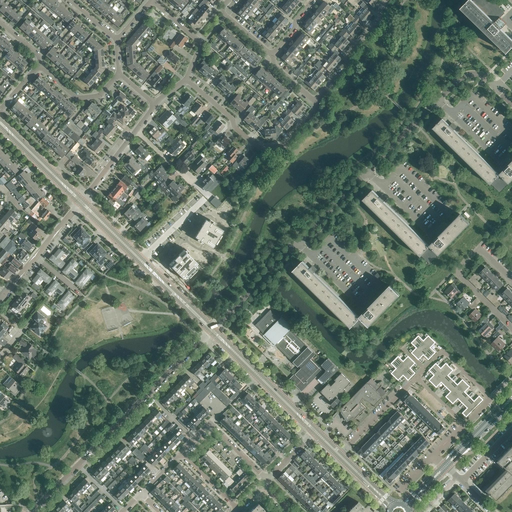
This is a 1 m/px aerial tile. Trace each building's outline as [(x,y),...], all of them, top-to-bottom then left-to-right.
[(51,8),(56,2),(54,0),(50,0),(47,5),(51,8)] [(99,0),(98,0),(93,6),(97,9),(103,3),(99,0)] [(186,0),(182,0),(176,7),(180,11),(188,2),(186,0)] [(247,0),(246,2),(245,2),(243,4),(244,5),(252,12),(255,7),(247,0)] [(294,8),(296,6),(295,5),(288,0),(285,0),(284,0),(283,2),(292,9),(293,8),(294,8)] [(507,53),(511,47),(511,41),(500,30),(504,26),(497,20),(504,13),(501,10),(490,0),(473,0),(472,2),(469,0),(461,8),(464,11),(507,53)] [(60,5),(59,4),(59,3),(57,1),(56,2),(51,8),(49,10),(53,14),(53,13),(60,5)] [(103,3),(97,9),(102,13),(108,5),(104,1),(103,3)] [(320,5),(329,13),(331,12),(330,11),(332,8),(324,1),(320,5)] [(201,8),(208,14),(211,10),(202,2),(198,6),(201,8)] [(283,9),(288,14),(292,9),(283,2),(279,8),(282,11),(283,9)] [(373,15),(368,10),(370,8),(363,2),(360,5),(362,7),(359,11),(361,13),(369,19),(373,15)] [(0,8),(0,10),(3,14),(9,7),(5,3),(0,8)] [(59,15),(64,9),(63,7),(63,6),(61,4),(60,5),(53,13),(57,17),(59,15)] [(105,17),(106,16),(113,8),(108,5),(102,13),(103,14),(103,15),(105,17)] [(244,5),(240,9),(247,14),(248,16),(252,12),(244,5)] [(317,10),(323,15),(325,17),(327,15),(329,13),(320,5),(319,7),(318,6),(316,9),(317,10)] [(3,14),(7,17),(13,10),(9,7),(3,14)] [(106,16),(110,20),(115,13),(116,13),(117,12),(113,8),(106,16)] [(195,10),(204,18),(205,19),(207,17),(206,16),(208,14),(201,8),(199,10),(196,8),(195,10)] [(64,9),(59,15),(63,19),(69,12),(64,9)] [(240,9),(237,13),(243,19),(247,14),(240,9)] [(7,17),(11,21),(17,14),(13,10),(7,17)] [(191,14),(194,16),(201,22),(203,20),(203,21),(205,19),(204,18),(195,10),(191,14)] [(313,14),(320,19),(323,15),(317,10),(313,14)] [(359,11),(355,15),(353,18),(358,22),(360,20),(365,24),(369,19),(361,13),(359,11)] [(69,12),(63,19),(62,20),(65,23),(63,24),(66,27),(71,21),(70,20),(73,16),(69,12)] [(277,19),(284,25),(285,23),(286,24),(289,21),(283,17),(285,15),(281,12),(276,18),(277,19)] [(115,13),(110,20),(114,23),(119,17),(122,14),(120,13),(118,15),(116,13),(115,13)] [(17,14),(11,21),(16,24),(21,18),(17,14)] [(310,18),(316,23),(318,25),(322,21),(320,19),(313,14),(310,18)] [(356,24),(358,22),(353,18),(350,15),(347,17),(348,21),(349,22),(347,24),(357,33),(361,28),(356,24)] [(197,26),(201,22),(194,16),(190,20),(188,23),(193,27),(195,24),(197,26)] [(119,17),(114,23),(118,27),(124,21),(119,17)] [(307,19),(305,21),(306,22),(313,27),(314,29),(318,25),(316,23),(310,18),(308,19),(307,19)] [(274,23),(281,29),(284,25),(277,19),(274,23)] [(25,21),(19,28),(24,31),(29,25),(31,23),(29,21),(28,23),(25,21)] [(66,27),(71,31),(76,24),(72,21),(66,27)] [(270,27),(277,33),(281,29),(274,23),(272,21),(270,23),(270,24),(271,24),(269,26),(270,27)] [(313,27),(306,22),(302,26),(306,29),(305,31),(309,35),(314,29),(313,27)] [(29,25),(24,31),(28,35),(35,27),(35,26),(31,23),(29,25)] [(140,27),(146,33),(150,29),(143,23),(140,27)] [(71,31),(75,34),(80,28),(76,24),(71,31)] [(347,25),(343,29),(341,31),(346,35),(348,33),(353,37),(357,33),(347,24),(347,25)] [(28,35),(32,38),(39,30),(35,27),(28,35)] [(140,27),(136,31),(143,37),(146,33),(140,27)] [(277,33),(270,27),(267,32),(274,37),(277,33)] [(80,28),(75,34),(74,36),(78,39),(79,38),(85,31),(80,28)] [(221,40),(222,38),(228,31),(226,29),(226,30),(224,28),(218,35),(217,36),(221,40)] [(32,38),(36,42),(43,34),(39,30),(32,38)] [(85,31),(79,38),(78,39),(82,43),(89,35),(85,31)] [(133,35),(139,41),(143,37),(136,31),(133,35)] [(231,33),(228,31),(222,38),(221,40),(225,43),(226,42),(232,35),(230,34),(231,33)] [(344,38),(346,35),(341,31),(338,35),(340,37),(338,40),(345,46),(349,42),(344,38)] [(274,37),(267,32),(263,36),(270,41),(274,37)] [(306,37),(302,33),(298,37),(305,43),(309,39),(310,37),(308,35),(306,37)] [(40,45),(47,37),(43,34),(36,42),(38,43),(37,44),(39,46),(40,45)] [(180,34),(174,42),(171,40),(167,45),(172,48),(176,43),(182,48),(184,44),(185,42),(185,43),(188,39),(180,34)] [(129,39),(136,45),(139,41),(133,35),(129,39)] [(226,42),(230,45),(236,39),(232,35),(226,42)] [(89,46),(95,40),(90,36),(85,43),(89,46)] [(51,41),(47,37),(40,45),(42,47),(41,48),(44,50),(50,42),(52,44),(54,42),(56,39),(54,37),(51,41)] [(302,47),(305,43),(298,37),(297,39),(296,38),(294,41),(295,41),(302,47)] [(6,39),(5,40),(0,45),(0,49),(2,51),(9,43),(7,42),(8,41),(6,39)] [(126,55),(135,54),(134,47),(136,45),(129,39),(125,44),(126,55)] [(232,51),(234,49),(240,42),(236,39),(230,45),(228,48),(232,51)] [(93,50),(99,43),(95,40),(89,46),(93,50)] [(341,51),(345,46),(338,40),(335,43),(333,41),(330,45),(335,49),(336,47),(341,51)] [(291,45),(291,46),(298,51),(302,47),(295,41),(294,43),(293,43),(291,45)] [(240,42),(234,49),(232,51),(237,55),(244,46),(240,42)] [(6,55),(7,53),(8,53),(11,49),(13,47),(9,43),(2,51),(6,55)] [(95,59),(104,58),(103,47),(99,43),(93,50),(95,51),(95,59)] [(330,57),(337,63),(341,59),(333,51),(335,49),(330,45),(328,47),(331,50),(330,52),(332,54),(330,57)] [(248,49),(244,46),(237,55),(238,56),(239,56),(241,57),(248,49)] [(295,55),(298,51),(291,46),(290,47),(289,47),(287,49),(288,50),(295,55)] [(45,55),(50,59),(55,52),(58,49),(57,48),(56,50),(53,47),(52,49),(51,49),(45,55)] [(11,49),(8,53),(7,53),(6,55),(5,55),(4,57),(8,61),(15,52),(11,49)] [(245,61),(246,61),(247,59),(252,53),(251,51),(249,49),(248,49),(241,57),(245,61)] [(295,55),(288,50),(284,54),(292,61),(293,62),(295,60),(292,58),(295,55)] [(8,61),(12,64),(19,56),(18,54),(16,52),(15,52),(8,61)] [(55,52),(50,59),(54,62),(59,56),(61,54),(59,53),(58,54),(55,52)] [(166,57),(174,64),(179,59),(171,52),(166,57)] [(252,53),(247,59),(246,61),(250,64),(251,63),(256,56),(255,55),(255,54),(253,52),(252,53)] [(131,70),(137,63),(135,62),(135,54),(126,55),(127,66),(131,70)] [(292,61),(284,54),(281,58),(289,65),(292,61)] [(12,64),(17,68),(24,59),(23,59),(19,56),(12,64)] [(54,62),(58,66),(64,59),(59,56),(54,62)] [(162,66),(166,61),(161,56),(157,61),(162,66)] [(256,56),(251,63),(250,64),(249,64),(255,69),(257,67),(256,66),(261,60),(259,58),(257,56),(256,56)] [(334,68),(337,63),(330,57),(327,60),(325,58),(324,60),(326,61),(334,68)] [(65,58),(64,59),(58,66),(62,69),(68,63),(69,61),(65,58)] [(94,68),(101,74),(105,70),(104,58),(95,59),(96,67),(94,68)] [(17,68),(22,73),(24,70),(23,69),(28,63),(26,61),(27,61),(24,59),(23,59),(24,59),(17,68)] [(198,70),(203,74),(209,67),(206,64),(208,62),(204,59),(200,64),(202,66),(198,70)] [(330,73),(334,68),(326,61),(324,64),(319,60),(318,62),(315,64),(318,66),(323,71),(325,68),(330,73)] [(62,69),(66,73),(72,66),(68,63),(62,69)] [(135,74),(141,67),(137,63),(131,70),(135,74)] [(318,66),(315,64),(314,66),(316,69),(312,73),(314,75),(322,82),(326,77),(321,73),(323,71),(318,66)] [(161,65),(151,76),(154,79),(151,82),(150,83),(156,88),(163,80),(160,77),(161,76),(156,73),(162,66),(161,65)] [(72,66),(66,73),(70,77),(76,70),(72,66)] [(141,67),(135,74),(139,77),(145,70),(141,67)] [(218,71),(216,69),(214,68),(212,69),(209,67),(203,74),(208,78),(212,74),(214,76),(218,71)] [(258,80),(259,78),(265,72),(263,70),(261,67),(256,74),(254,73),(251,76),(257,81),(258,80)] [(91,72),(97,78),(101,74),(94,68),(91,72)] [(145,70),(139,77),(144,81),(149,74),(145,70)] [(245,82),(247,79),(238,71),(236,74),(245,82)] [(262,84),(263,82),(269,75),(267,74),(268,73),(265,71),(265,72),(259,78),(258,80),(262,84)] [(87,76),(94,82),(97,78),(91,72),(87,76)] [(216,85),(221,90),(227,83),(224,80),(226,78),(222,75),(218,79),(220,81),(216,85)] [(262,84),(266,87),(267,86),(273,79),(271,77),(272,77),(269,75),(263,82),(262,84)] [(322,82),(314,75),(312,78),(310,76),(308,78),(310,80),(318,86),(322,82)] [(39,76),(33,83),(32,85),(36,88),(43,80),(41,79),(42,78),(39,76)] [(94,82),(87,76),(84,81),(90,86),(94,82)] [(273,79),(267,86),(266,87),(267,88),(268,88),(269,87),(271,89),(277,82),(275,81),(276,80),(273,78),(273,79)] [(40,92),(41,90),(47,84),(43,80),(36,88),(40,92)] [(314,91),(318,86),(310,80),(308,82),(306,81),(304,82),(314,91)] [(271,89),(275,93),(281,86),(279,85),(280,84),(278,82),(277,82),(271,89)] [(232,92),(236,87),(232,83),(230,85),(227,83),(221,90),(223,92),(222,92),(225,95),(229,90),(232,92)] [(244,88),(243,87),(245,85),(243,83),(234,93),(237,95),(230,103),(235,108),(242,100),(239,98),(241,96),(239,94),(244,88)] [(41,90),(46,94),(51,87),(47,84),(41,90)] [(281,86),(275,93),(272,96),(274,98),(276,96),(278,98),(280,96),(282,98),(284,96),(287,92),(285,90),(281,86)] [(47,95),(50,97),(55,91),(51,87),(46,94),(44,96),(45,97),(47,95)] [(55,91),(50,97),(54,101),(59,94),(58,93),(58,92),(56,90),(55,91)] [(54,101),(58,104),(63,98),(62,96),(60,93),(59,94),(54,101)] [(184,96),(185,96),(180,102),(184,105),(182,108),(180,107),(177,111),(183,116),(190,107),(188,105),(193,99),(192,98),(193,98),(191,96),(190,97),(187,94),(186,94),(184,96)] [(241,112),(248,104),(250,106),(251,106),(256,100),(253,97),(248,102),(246,100),(245,102),(242,100),(235,108),(241,112)] [(68,101),(63,98),(58,104),(56,106),(58,108),(60,106),(62,108),(68,101)] [(297,103),(294,106),(302,112),(306,108),(296,99),(295,101),(297,103)] [(68,101),(62,108),(61,109),(65,113),(72,105),(70,103),(71,103),(68,100),(68,101)] [(18,101),(16,102),(11,109),(15,113),(22,105),(18,101)] [(84,108),(82,110),(89,116),(97,107),(92,103),(86,110),(84,108)] [(198,103),(191,110),(197,115),(204,108),(198,103)] [(74,113),(73,112),(76,108),(74,107),(75,106),(72,104),(72,105),(65,113),(70,118),(74,113)] [(15,113),(19,116),(25,110),(26,108),(22,105),(15,113)] [(127,117),(130,120),(136,112),(130,107),(128,109),(123,105),(119,111),(122,113),(127,117)] [(251,106),(250,106),(245,112),(245,113),(246,112),(249,114),(243,120),(249,124),(255,117),(251,114),(255,109),(251,106)] [(298,117),(302,112),(294,106),(292,108),(290,106),(286,110),(291,115),(293,112),(298,117)] [(101,111),(97,107),(89,116),(93,120),(95,118),(96,118),(98,115),(98,114),(99,114),(100,113),(100,112),(101,111)] [(22,120),(23,120),(29,113),(30,112),(26,108),(25,110),(19,116),(21,118),(20,118),(22,120)] [(291,115),(286,110),(283,115),(285,116),(283,119),(290,126),(291,125),(291,126),(294,123),(293,123),(294,121),(289,117),(291,115)] [(112,114),(110,117),(115,122),(117,119),(125,125),(130,120),(127,117),(122,113),(119,111),(116,114),(114,112),(112,114)] [(166,113),(164,115),(164,114),(158,120),(166,128),(175,119),(178,122),(184,128),(187,125),(181,119),(176,113),(173,116),(167,111),(165,113),(166,113)] [(24,122),(26,124),(27,123),(32,118),(33,116),(34,115),(30,112),(29,113),(23,120),(25,121),(24,122)] [(208,112),(202,119),(208,125),(214,117),(208,112)] [(27,123),(26,124),(30,128),(37,120),(33,116),(32,118),(27,123)] [(106,127),(114,134),(115,132),(114,131),(117,128),(114,126),(116,123),(115,122),(110,117),(108,116),(106,118),(108,120),(106,122),(108,124),(106,127)] [(193,126),(195,123),(199,118),(197,116),(190,124),(193,126)] [(259,128),(265,121),(261,117),(259,120),(255,117),(249,124),(254,129),(258,125),(260,127),(259,128)] [(276,125),(279,128),(281,126),(286,130),(288,129),(291,127),(290,126),(283,119),(281,118),(279,121),(278,120),(277,122),(275,120),(272,122),(275,124),(276,125)] [(30,128),(34,131),(41,123),(37,120),(30,128)] [(511,179),(511,162),(510,165),(507,163),(505,164),(506,164),(504,166),(503,166),(502,167),(505,170),(499,176),(453,131),(456,128),(455,127),(453,125),(452,124),(449,127),(442,120),(434,128),(499,192),(511,179)] [(206,133),(202,138),(205,141),(211,134),(212,135),(214,134),(216,136),(225,126),(219,121),(213,128),(211,126),(207,131),(206,133)] [(34,131),(39,135),(44,128),(46,127),(41,123),(34,131)] [(102,137),(103,138),(106,135),(109,138),(111,135),(112,136),(114,134),(106,127),(103,125),(102,125),(102,128),(101,129),(101,128),(97,132),(96,131),(97,132),(97,133),(98,133),(102,136),(102,137)] [(274,127),(275,127),(275,129),(270,129),(270,138),(273,138),(273,139),(276,139),(279,136),(278,135),(280,133),(279,132),(281,130),(279,128),(276,125),(274,127)] [(265,138),(270,138),(270,129),(264,130),(264,128),(262,126),(257,131),(260,134),(263,137),(264,137),(265,136),(265,138)] [(167,134),(162,129),(159,132),(154,127),(148,133),(159,143),(167,134)] [(43,139),(47,133),(48,133),(48,132),(49,132),(44,128),(39,135),(43,138),(43,139)] [(105,144),(100,140),(102,137),(102,136),(98,133),(97,133),(97,132),(96,131),(92,135),(96,140),(94,143),(101,149),(103,147),(102,147),(105,144)] [(43,138),(42,140),(46,143),(51,137),(52,136),(48,132),(48,133),(47,133),(43,139),(43,138)] [(56,140),(57,139),(57,138),(56,137),(55,138),(52,136),(51,137),(46,143),(48,145),(47,146),(49,148),(50,147),(56,140)] [(225,136),(222,139),(220,137),(215,143),(218,146),(220,144),(224,148),(230,140),(225,136)] [(177,138),(170,145),(172,147),(169,150),(174,156),(185,145),(177,138)] [(57,139),(56,140),(50,147),(49,148),(50,147),(52,148),(51,149),(53,151),(60,144),(61,142),(57,139)] [(60,144),(53,151),(54,150),(58,154),(65,146),(61,142),(60,144)] [(101,149),(94,143),(91,146),(89,144),(87,145),(97,153),(99,150),(100,151),(101,149)] [(134,151),(140,156),(137,159),(139,161),(145,168),(148,165),(146,163),(147,162),(144,158),(149,154),(140,145),(134,151)] [(59,156),(62,158),(69,149),(65,146),(58,154),(60,155),(59,156)] [(227,158),(230,161),(232,163),(236,158),(234,156),(238,151),(233,146),(227,153),(229,155),(227,158)] [(89,165),(94,160),(89,156),(91,153),(85,148),(81,152),(84,155),(82,159),(89,165)] [(194,157),(194,156),(191,153),(194,151),(191,148),(180,159),(186,164),(191,160),(192,160),(193,159),(194,158),(194,157)] [(5,155),(4,153),(3,152),(0,154),(0,162),(8,155),(7,153),(5,155)] [(202,154),(194,161),(196,164),(192,168),(198,173),(206,165),(204,163),(206,161),(203,158),(204,156),(202,154)] [(8,155),(0,162),(4,167),(11,161),(8,159),(10,157),(8,155)] [(77,165),(80,161),(74,156),(71,160),(77,165)] [(244,156),(242,159),(239,157),(232,166),(235,168),(238,163),(244,169),(246,167),(247,169),(252,164),(250,162),(244,156)] [(145,168),(139,161),(136,164),(130,158),(124,165),(133,174),(139,168),(143,171),(146,168),(145,168)] [(5,174),(16,164),(14,162),(13,164),(11,161),(4,167),(6,170),(3,172),(5,174)] [(16,164),(5,174),(6,175),(9,173),(12,176),(18,171),(16,168),(18,166),(16,164)] [(212,164),(208,169),(214,174),(218,169),(212,164)] [(81,166),(77,170),(74,167),(72,170),(81,177),(86,171),(81,166)] [(160,166),(156,170),(154,168),(144,178),(146,180),(149,176),(151,178),(153,176),(156,179),(164,172),(165,171),(160,166)] [(19,180),(18,181),(19,183),(29,174),(28,172),(26,174),(24,171),(17,177),(19,180)] [(156,179),(155,180),(159,185),(157,187),(160,189),(168,181),(165,179),(168,177),(164,172),(156,179)] [(25,186),(31,180),(29,177),(31,176),(29,174),(19,183),(20,184),(22,183),(25,186)] [(123,177),(122,177),(122,178),(122,179),(121,179),(130,187),(132,185),(135,188),(137,186),(134,183),(132,182),(124,176),(123,177)] [(205,190),(213,181),(208,176),(199,185),(205,190)] [(31,180),(25,186),(28,191),(37,183),(35,181),(34,183),(31,180)] [(10,190),(15,186),(11,181),(6,185),(10,190)] [(127,187),(120,181),(116,185),(124,191),(126,193),(127,192),(127,191),(125,189),(127,187)] [(168,181),(160,189),(162,192),(164,190),(169,194),(170,193),(177,186),(177,185),(172,181),(170,184),(168,181)] [(37,183),(28,191),(32,195),(39,189),(37,187),(39,185),(37,183)] [(173,196),(171,198),(174,201),(181,195),(179,193),(183,189),(178,184),(177,185),(177,186),(170,193),(173,196)] [(122,192),(124,191),(116,185),(113,189),(120,195),(122,196),(125,199),(127,196),(122,192)] [(32,195),(36,200),(37,200),(38,202),(43,197),(42,195),(45,193),(43,191),(42,192),(39,189),(32,195)] [(117,199),(121,202),(122,201),(119,199),(122,196),(120,195),(113,189),(110,193),(117,199)] [(205,191),(198,198),(214,214),(221,207),(205,191)] [(430,242),(429,243),(428,243),(427,244),(426,245),(383,202),(386,200),(385,198),(384,199),(382,197),(383,196),(381,195),(379,198),(372,191),(363,199),(429,264),(448,244),(469,223),(461,215),(440,237),(437,234),(429,241),(430,242)] [(116,201),(120,204),(121,202),(117,199),(110,193),(107,197),(110,199),(108,202),(113,205),(115,203),(114,203),(116,201)] [(49,203),(43,198),(39,202),(32,210),(36,214),(39,216),(40,215),(35,211),(35,210),(41,204),(45,207),(49,203)] [(135,219),(141,212),(137,209),(135,211),(131,206),(122,215),(128,220),(132,216),(135,219)] [(9,210),(7,213),(17,221),(18,220),(15,217),(18,214),(9,207),(8,209),(9,210)] [(36,214),(32,210),(31,211),(29,214),(30,215),(37,222),(38,221),(40,218),(39,217),(38,218),(34,215),(36,214)] [(45,212),(41,217),(45,220),(51,213),(47,210),(45,212)] [(139,233),(143,228),(148,223),(143,218),(145,216),(141,212),(135,219),(138,222),(133,227),(139,233)] [(1,216),(10,223),(12,220),(15,223),(17,221),(7,213),(5,215),(3,214),(1,216)] [(0,220),(0,222),(9,230),(10,229),(7,226),(10,223),(1,216),(0,217),(1,219),(0,220)] [(215,244),(220,234),(221,235),(223,230),(205,219),(201,226),(200,225),(197,230),(198,231),(194,237),(212,248),(215,244)] [(9,230),(0,222),(0,230),(2,232),(4,229),(8,232),(9,230)] [(28,234),(37,241),(41,235),(37,232),(40,229),(33,224),(29,228),(31,230),(28,234)] [(78,241),(86,232),(83,229),(82,230),(81,229),(79,231),(76,228),(69,235),(72,238),(74,237),(78,241)] [(21,244),(21,245),(22,246),(21,247),(25,251),(26,249),(29,251),(33,246),(25,239),(25,240),(24,239),(26,236),(21,232),(19,235),(23,238),(19,243),(21,244)] [(89,235),(86,232),(78,241),(82,245),(80,246),(83,249),(90,242),(87,239),(90,237),(88,236),(89,235)] [(477,245),(484,238),(482,236),(475,243),(477,245)] [(11,255),(15,250),(18,246),(11,241),(4,249),(11,255)] [(89,254),(90,253),(94,257),(102,248),(99,245),(98,246),(97,245),(95,247),(92,244),(85,251),(89,254)] [(67,255),(70,252),(64,247),(61,250),(59,249),(50,259),(61,268),(63,266),(65,263),(59,258),(64,253),(67,255)] [(102,248),(94,257),(98,260),(96,262),(100,266),(103,263),(103,262),(107,258),(104,255),(106,253),(105,252),(105,251),(102,248)] [(7,259),(8,257),(6,256),(9,253),(3,249),(0,253),(5,258),(7,259)] [(174,259),(169,264),(185,281),(189,277),(188,276),(195,268),(197,270),(200,266),(183,250),(178,255),(177,253),(172,257),(174,259)] [(16,255),(24,261),(29,255),(25,252),(24,253),(22,251),(18,254),(16,255)] [(12,256),(11,258),(13,259),(11,261),(18,268),(22,264),(12,256)] [(78,274),(72,269),(77,263),(72,259),(70,262),(67,260),(65,263),(63,266),(65,268),(63,270),(74,279),(76,277),(78,274)] [(105,266),(109,269),(114,264),(111,260),(105,266)] [(306,267),(302,262),(294,271),(352,328),(359,335),(368,327),(399,295),(391,286),(388,289),(370,308),(367,305),(360,313),(362,316),(359,319),(314,274),(316,271),(309,264),(306,267)] [(8,263),(7,265),(5,264),(4,265),(14,273),(17,269),(11,264),(8,263)] [(0,273),(7,280),(12,273),(4,267),(0,271),(0,273)] [(479,273),(484,278),(490,271),(490,270),(489,271),(485,267),(483,269),(482,268),(481,268),(480,268),(478,271),(478,272),(479,273)] [(82,286),(92,274),(86,269),(83,273),(80,271),(78,274),(76,277),(78,279),(76,281),(82,286)] [(40,287),(37,285),(42,279),(47,284),(48,284),(50,281),(52,279),(41,270),(32,281),(34,282),(31,286),(37,291),(40,287)] [(494,275),(490,271),(484,278),(488,282),(494,276),(495,275),(494,275)] [(488,282),(493,287),(499,280),(499,279),(498,280),(494,276),(488,282)] [(503,284),(499,280),(493,287),(497,291),(503,285),(503,284),(504,284),(503,284)] [(48,284),(47,284),(45,287),(48,289),(45,292),(50,296),(55,290),(60,295),(61,295),(63,292),(65,290),(54,281),(52,283),(50,281),(48,284)] [(457,298),(463,291),(467,288),(464,286),(460,291),(452,284),(445,292),(451,298),(454,295),(457,298)] [(501,295),(505,299),(511,293),(508,289),(508,288),(507,289),(507,288),(501,295)] [(19,311),(30,298),(31,297),(35,300),(38,297),(33,292),(29,297),(23,292),(20,296),(17,299),(12,305),(19,311)] [(57,304),(63,309),(73,297),(67,292),(65,294),(63,292),(61,295),(60,295),(58,298),(61,300),(57,304)] [(468,305),(471,308),(479,300),(477,298),(470,304),(463,297),(457,304),(463,310),(468,305)] [(475,308),(481,302),(479,300),(471,308),(474,311),(469,315),(475,322),(482,315),(475,308)] [(302,363),(304,366),(310,359),(312,358),(314,356),(311,354),(313,352),(290,330),(293,327),(292,326),(291,326),(290,325),(289,323),(289,324),(288,323),(288,322),(287,321),(286,321),(285,320),(284,319),(283,318),(283,317),(282,316),(280,319),(275,315),(270,310),(255,325),(263,332),(277,347),(298,367),(302,363)] [(45,318),(41,315),(37,312),(32,318),(36,321),(34,323),(36,324),(34,325),(33,324),(30,328),(34,331),(35,330),(36,331),(35,333),(40,336),(43,333),(41,331),(42,329),(44,330),(47,327),(43,323),(42,324),(41,323),(45,318)] [(489,322),(488,320),(485,318),(481,322),(484,325),(478,331),(484,337),(492,329),(487,324),(489,322)] [(505,345),(498,337),(501,334),(498,331),(493,336),(496,339),(491,344),(499,351),(505,345)] [(423,348),(432,339),(428,336),(427,337),(423,341),(418,336),(415,339),(423,348)] [(28,345),(27,344),(21,339),(19,342),(25,348),(21,352),(29,359),(30,357),(31,355),(33,357),(37,353),(32,349),(33,348),(29,344),(28,345)] [(413,351),(412,353),(415,356),(423,348),(415,339),(411,343),(416,348),(413,351)] [(432,356),(435,352),(430,347),(434,344),(435,342),(432,339),(423,348),(432,356)] [(420,358),(423,354),(428,359),(432,356),(423,348),(415,356),(418,359),(420,358)] [(211,365),(215,360),(208,353),(204,357),(209,363),(211,365)] [(29,369),(22,363),(24,361),(15,354),(12,357),(19,363),(13,369),(23,377),(29,369)] [(403,361),(398,357),(395,360),(403,368),(411,360),(408,356),(407,358),(403,361)] [(204,357),(199,362),(205,367),(209,363),(204,357)] [(319,378),(325,383),(339,369),(328,358),(322,364),(321,365),(326,371),(319,378)] [(295,374),(289,379),(294,385),(295,384),(297,386),(296,386),(302,392),(322,371),(310,359),(304,366),(295,374)] [(391,373),(395,377),(403,368),(395,360),(391,363),(396,368),(393,372),(391,373)] [(413,364),(415,363),(411,360),(403,368),(411,377),(415,373),(410,368),(413,364)] [(199,362),(195,366),(201,372),(205,367),(199,362)] [(432,367),(441,375),(449,367),(446,363),(441,368),(437,365),(436,363),(432,367)] [(201,372),(195,366),(191,370),(196,376),(201,372)] [(441,375),(432,367),(429,370),(431,372),(434,375),(429,380),(433,384),(441,375)] [(448,375),(453,370),(449,367),(441,375),(449,383),(453,380),(452,379),(448,375)] [(411,377),(403,368),(395,377),(398,380),(400,379),(403,375),(408,380),(411,377)] [(218,375),(222,380),(229,373),(228,373),(227,372),(224,369),(218,375)] [(229,373),(222,380),(227,384),(233,378),(230,375),(228,374),(229,373)] [(344,389),(351,383),(341,373),(335,380),(336,381),(331,386),(329,383),(321,392),(332,403),(331,404),(334,407),(340,400),(338,398),(346,390),(344,389)] [(183,379),(188,384),(193,380),(187,374),(183,379)] [(441,382),(445,386),(446,387),(449,383),(441,375),(433,384),(436,387),(441,382)] [(362,412),(366,409),(365,408),(366,408),(360,402),(363,398),(374,405),(378,402),(377,401),(388,391),(385,389),(384,391),(381,388),(382,385),(379,383),(382,381),(377,384),(374,381),(375,379),(373,377),(368,382),(367,382),(362,387),(340,410),(342,413),(341,413),(342,413),(343,414),(341,414),(345,419),(346,418),(347,421),(353,417),(355,419),(355,418),(356,419),(359,415),(360,416),(363,413),(365,415),(362,412)] [(15,381),(12,378),(7,383),(5,381),(3,384),(14,394),(21,386),(17,383),(15,381)] [(231,388),(237,382),(235,381),(236,380),(233,378),(227,384),(229,386),(228,388),(230,390),(231,388)] [(183,379),(178,383),(184,388),(188,384),(183,379)] [(453,380),(449,383),(458,392),(466,383),(462,380),(457,385),(453,381),(453,380)] [(209,384),(207,386),(204,388),(203,390),(207,394),(211,391),(212,392),(214,394),(218,389),(217,389),(216,387),(215,387),(211,383),(211,382),(209,384)] [(232,400),(241,391),(239,389),(242,386),(239,383),(239,384),(237,382),(238,382),(237,382),(231,388),(235,392),(230,398),(232,400)] [(174,387),(180,393),(184,388),(178,383),(174,387)] [(446,397),(449,400),(458,392),(449,383),(446,387),(447,388),(451,392),(446,397)] [(458,392),(466,400),(469,397),(468,396),(464,392),(469,387),(466,383),(458,392)] [(170,392),(175,397),(180,393),(174,387),(170,392)] [(245,391),(239,398),(241,400),(240,401),(244,405),(247,403),(252,397),(248,393),(247,394),(245,391)] [(166,396),(171,401),(174,399),(175,401),(177,399),(175,397),(170,392),(166,396)] [(402,399),(406,403),(412,396),(409,392),(406,394),(404,396),(405,396),(402,399)] [(466,400),(458,392),(449,400),(453,403),(458,398),(462,402),(463,403),(466,400)] [(5,396),(1,393),(0,394),(0,404),(4,408),(11,401),(7,398),(6,398),(5,396)] [(171,401),(166,396),(161,400),(167,406),(171,401)] [(416,399),(412,396),(406,403),(409,406),(416,399)] [(469,397),(466,400),(474,408),(483,400),(479,396),(474,401),(470,397),(469,397)] [(252,397),(247,403),(251,407),(256,402),(252,397)] [(420,403),(416,399),(409,406),(413,410),(420,403)] [(466,417),(474,408),(466,400),(463,403),(463,404),(467,408),(463,413),(466,417)] [(261,406),(256,402),(251,407),(253,410),(252,412),(253,413),(255,411),(261,406)] [(413,410),(417,413),(423,407),(420,403),(413,410)] [(208,415),(207,414),(209,413),(201,405),(197,410),(199,412),(205,417),(206,417),(208,415)] [(259,416),(265,410),(261,406),(255,411),(259,416)] [(427,410),(423,407),(417,413),(420,417),(427,410)] [(162,414),(156,409),(152,413),(157,418),(162,414)] [(269,414),(265,410),(259,416),(262,418),(260,420),(262,422),(264,420),(269,414)] [(420,417),(424,421),(431,414),(427,410),(420,417)] [(398,411),(394,415),(401,422),(404,418),(398,411)] [(162,422),(164,423),(163,424),(165,426),(169,422),(167,419),(168,418),(168,417),(167,415),(164,412),(162,414),(163,415),(161,417),(164,420),(162,422)] [(200,421),(205,417),(199,412),(195,416),(200,421)] [(224,426),(230,420),(231,418),(230,417),(228,418),(225,416),(227,415),(224,412),(220,416),(222,419),(220,421),(224,426)] [(157,418),(152,413),(148,417),(153,423),(157,418)] [(269,414),(264,420),(268,424),(273,419),(269,414)] [(434,417),(431,414),(424,421),(428,424),(434,417)] [(397,425),(401,422),(394,415),(390,419),(397,425)] [(196,426),(200,421),(195,416),(191,420),(196,426)] [(143,422),(149,427),(153,423),(148,417),(143,422)] [(428,424),(431,428),(438,421),(434,417),(428,424)] [(234,424),(231,422),(233,420),(231,418),(230,420),(224,426),(228,430),(234,424)] [(192,430),(196,426),(191,420),(189,419),(187,421),(189,422),(186,425),(192,430)] [(278,423),(273,419),(268,424),(272,428),(278,423)] [(397,425),(390,419),(387,422),(394,429),(397,425)] [(442,425),(438,421),(431,428),(435,431),(442,425)] [(149,427),(143,422),(139,426),(145,431),(149,427)] [(394,429),(387,422),(383,426),(390,433),(394,429)] [(233,434),(238,429),(240,427),(238,425),(238,426),(235,423),(234,424),(228,430),(233,434)] [(278,423),(272,428),(277,433),(282,427),(278,423)] [(443,431),(445,428),(442,425),(435,431),(439,435),(441,432),(442,433),(443,431)] [(142,434),(145,431),(139,426),(135,430),(140,436),(142,437),(143,436),(142,434)] [(174,435),(179,440),(184,436),(182,434),(184,431),(178,426),(172,432),(174,435)] [(386,436),(390,433),(383,426),(380,430),(386,436)] [(238,429),(233,434),(237,438),(243,433),(240,430),(242,429),(240,427),(238,429)] [(286,431),(282,427),(277,433),(281,437),(286,431)] [(135,430),(131,435),(136,440),(140,436),(135,430)] [(383,440),(386,436),(380,430),(376,433),(383,440)] [(283,439),(281,441),(286,446),(291,440),(289,438),(291,436),(286,431),(281,437),(283,439)] [(237,438),(241,443),(247,437),(243,433),(237,438)] [(383,440),(376,433),(373,437),(379,444),(383,440)] [(136,440),(131,435),(126,439),(132,444),(136,440)] [(179,440),(174,435),(171,437),(170,435),(168,437),(170,439),(175,444),(179,440)] [(426,446),(429,443),(423,436),(419,440),(426,446)] [(251,441),(247,437),(241,443),(246,447),(251,441)] [(379,444),(373,437),(369,441),(376,447),(379,444)] [(175,444),(170,439),(167,441),(166,440),(164,442),(165,443),(171,449),(175,444)] [(426,446),(419,440),(415,443),(422,450),(426,446)] [(246,447),(250,451),(256,446),(251,441),(246,447)] [(376,447),(369,441),(365,444),(372,451),(376,447)] [(124,453),(125,454),(130,450),(123,443),(118,447),(124,453)] [(161,448),(167,453),(171,449),(165,443),(161,448)] [(415,443),(412,447),(419,454),(422,450),(415,443)] [(501,495),(505,492),(504,491),(505,489),(507,490),(510,486),(509,485),(511,483),(511,484),(511,483),(511,443),(495,461),(504,469),(505,468),(508,470),(501,478),(501,479),(499,481),(498,480),(496,483),(496,484),(494,486),(493,486),(490,488),(491,489),(488,492),(496,500),(500,497),(499,496),(500,494),(501,495)] [(260,450),(257,447),(259,446),(257,444),(256,446),(250,451),(254,455),(260,450)] [(365,444),(362,448),(369,455),(372,451),(365,444)] [(124,453),(118,447),(117,449),(116,448),(113,451),(114,452),(114,451),(120,457),(122,459),(126,455),(125,454),(124,453)] [(419,454),(412,447),(408,451),(415,457),(419,454)] [(157,452),(162,457),(167,453),(161,448),(157,452)] [(365,458),(369,455),(362,448),(358,452),(360,454),(362,456),(365,458)] [(204,462),(213,453),(209,450),(200,458),(204,462)] [(254,455),(259,460),(264,454),(260,450),(254,455)] [(305,460),(310,455),(306,450),(300,456),(305,460)] [(114,451),(114,452),(110,456),(115,461),(120,457),(114,451)] [(411,461),(415,457),(408,451),(405,454),(411,461)] [(162,457),(157,452),(153,456),(158,462),(162,457)] [(208,466),(217,457),(213,453),(204,462),(208,466)] [(270,457),(268,458),(264,454),(259,460),(263,464),(265,462),(268,464),(272,459),(270,457)] [(401,458),(408,465),(411,461),(405,454),(401,458)] [(309,464),(314,459),(310,455),(305,460),(309,464)] [(115,461),(110,456),(106,460),(111,466),(115,461)] [(153,456),(148,461),(154,466),(158,462),(153,456)] [(208,466),(212,470),(221,461),(217,457),(208,466)] [(401,458),(398,462),(404,468),(408,465),(401,458)] [(313,469),(319,463),(314,459),(309,464),(313,469)] [(106,460),(101,465),(107,470),(111,466),(106,460)] [(216,474),(225,465),(221,461),(212,470),(216,474)] [(398,462),(394,465),(401,472),(404,468),(398,462)] [(179,463),(173,469),(177,473),(183,468),(179,463)] [(323,467),(319,463),(313,469),(316,471),(314,473),(315,475),(318,473),(323,467)] [(150,470),(145,464),(140,469),(146,474),(150,470)] [(107,470),(101,465),(97,469),(103,474),(107,470)] [(216,474),(220,477),(228,469),(225,465),(216,474)] [(397,476),(401,472),(394,465),(390,469),(397,476)] [(322,477),(327,472),(323,467),(318,473),(322,477)] [(187,472),(183,468),(177,473),(182,477),(187,472)] [(244,481),(248,477),(240,468),(236,473),(239,476),(244,481)] [(97,469),(93,473),(100,480),(104,476),(103,474),(97,469)] [(136,473),(142,479),(146,474),(140,469),(136,473)] [(224,481),(229,476),(232,473),(228,469),(220,477),(224,481)] [(394,479),(397,476),(390,469),(387,473),(394,479)] [(187,472),(182,477),(186,482),(192,476),(187,472)] [(326,481),(332,476),(327,472),(322,477),(326,481)] [(132,477),(137,483),(142,479),(136,473),(132,477)] [(278,479),(282,483),(288,477),(283,473),(278,479)] [(388,481),(390,483),(394,479),(387,473),(383,476),(386,479),(385,479),(387,481),(388,481)] [(190,486),(196,480),(192,476),(186,482),(190,486)] [(234,481),(229,476),(224,481),(229,486),(234,491),(238,487),(233,482),(234,481)] [(244,481),(239,476),(234,481),(233,482),(238,487),(244,481)] [(331,486),(336,480),(332,476),(326,481),(331,486)] [(128,482),(133,487),(137,483),(132,477),(128,482)] [(292,481),(288,477),(282,483),(287,487),(292,481)] [(80,483),(86,488),(90,484),(85,479),(80,483)] [(195,490),(200,485),(196,480),(190,486),(195,490)] [(335,490),(340,484),(336,480),(331,486),(335,490)] [(287,487),(291,491),(296,486),(292,481),(287,487)] [(133,487),(128,482),(123,486),(129,492),(133,487)] [(76,487),(82,493),(86,488),(80,483),(76,487)] [(338,500),(341,497),(339,494),(345,488),(343,485),(342,486),(340,484),(335,490),(333,492),(337,496),(331,502),(334,504),(338,500)] [(202,486),(200,485),(195,490),(193,492),(197,496),(199,494),(205,489),(204,488),(205,488),(202,485),(202,486)] [(129,492),(123,486),(119,490),(125,496),(129,492)] [(155,496),(160,490),(156,486),(151,492),(155,496)] [(296,486),(291,491),(295,495),(301,490),(303,488),(301,486),(299,488),(296,486)] [(72,492),(77,497),(82,493),(76,487),(72,492)] [(155,496),(159,500),(165,495),(162,492),(164,490),(162,488),(160,490),(155,496)] [(115,495),(120,500),(125,496),(119,490),(117,489),(115,490),(117,492),(115,495)] [(209,493),(205,489),(199,494),(203,499),(209,493)] [(295,495),(300,500),(305,494),(301,490),(295,495)] [(77,497),(72,492),(67,496),(73,502),(77,497)] [(213,497),(209,493),(203,499),(208,503),(213,497)] [(455,493),(448,500),(453,504),(459,498),(455,493)] [(305,494),(300,500),(304,504),(309,499),(305,494)] [(169,499),(165,495),(159,500),(164,504),(169,499)] [(218,502),(213,497),(208,503),(212,507),(218,502)] [(457,508),(463,502),(459,498),(453,504),(452,506),(452,507),(454,509),(456,509),(457,508)] [(169,499),(164,504),(168,509),(173,503),(169,499)] [(304,504),(308,508),(313,503),(309,499),(304,504)] [(71,507),(64,500),(59,505),(65,510),(67,507),(69,509),(71,507)] [(218,502),(212,507),(216,511),(220,508),(222,506),(218,502)] [(358,502),(348,511),(362,511),(365,509),(358,502)] [(460,511),(461,511),(467,506),(463,502),(457,508),(460,511)] [(110,511),(111,511),(115,508),(110,503),(105,507),(110,511)] [(173,511),(178,507),(173,503),(168,509),(171,511),(173,511)] [(312,511),(313,511),(318,507),(313,503),(308,508),(312,511)]
